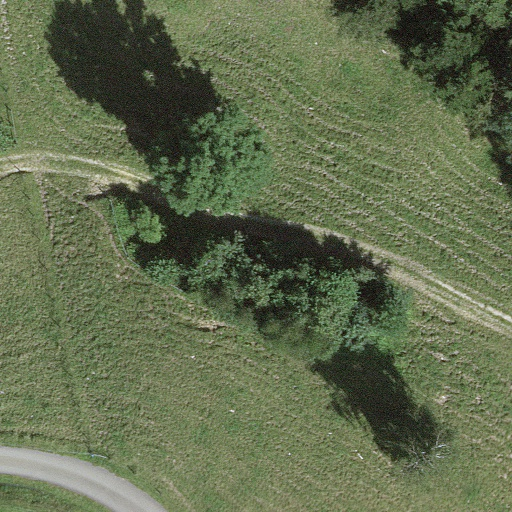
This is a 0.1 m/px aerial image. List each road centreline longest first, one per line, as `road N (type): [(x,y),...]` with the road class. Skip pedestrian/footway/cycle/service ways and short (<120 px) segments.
road 1 (track): [(0,166),(68,167),(380,258),(511,327)]
road 2 (track): [(139,511),(90,480),(0,460)]
